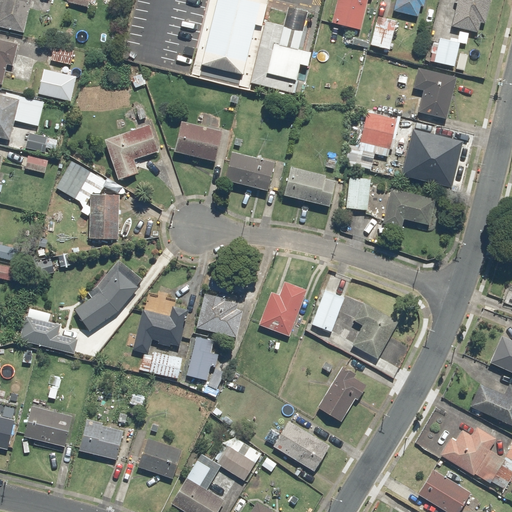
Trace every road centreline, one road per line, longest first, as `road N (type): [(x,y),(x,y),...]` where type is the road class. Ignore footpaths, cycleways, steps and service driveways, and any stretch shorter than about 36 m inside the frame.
road 1 (residential): [(200,228),(309,245),(456,296)]
road 2 (residential): [(341,511),(456,296)]
road 3 (residential): [(456,296),(511,89)]
